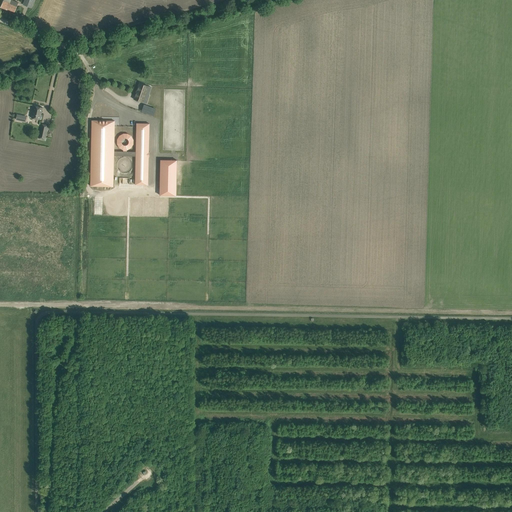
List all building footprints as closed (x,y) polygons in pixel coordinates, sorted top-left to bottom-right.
[(18,3),(14,1),(12,0),(11,0),(11,4),(8,3),(3,1),(1,7),(6,10),(6,9),(14,12),(17,6),(17,7),(18,3)] [(140,83),(134,99),(146,104),(148,99),(149,96),(148,96),(145,94),(148,85),(144,84),(140,83)] [(31,118),(40,120),(43,107),(34,105),(31,118)] [(148,106),(146,112),(153,115),(155,109),(148,106)] [(128,134),(127,134),(126,134),(125,134),(124,134),(123,134),(122,134),(121,135),(120,136),(119,136),(119,137),(118,138),(117,139),(117,140),(117,141),(117,143),(117,144),(118,145),(119,146),(119,147),(120,148),(121,149),(122,149),(123,149),(123,150),(123,152),(114,151),(115,121),(92,120),(90,186),(113,186),(114,155),(136,156),(135,184),(148,185),(148,157),(149,157),(149,152),(149,124),(137,123),(136,152),(127,152),(127,150),(128,149),(129,149),(130,149),(130,148),(131,147),(132,146),(132,145),(133,144),(133,143),(133,142),(133,141),(133,140),(133,139),(133,138),(132,137),(131,136),(130,135),(129,134),(128,134)] [(41,129),(39,137),(45,139),(47,131),(41,129)] [(160,160),(160,195),(176,195),(177,160),(160,160)]
